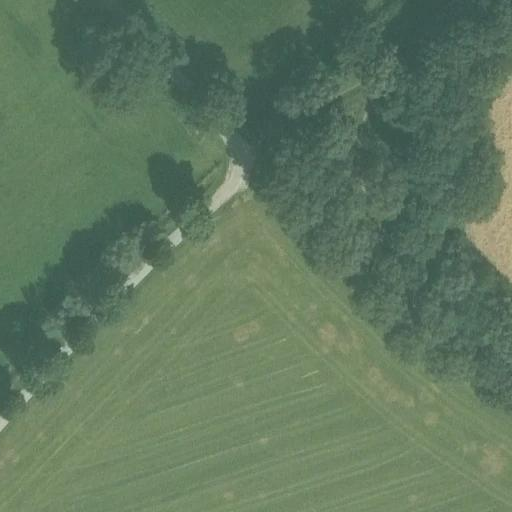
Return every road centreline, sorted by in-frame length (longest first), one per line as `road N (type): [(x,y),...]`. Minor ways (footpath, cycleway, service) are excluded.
road 1 (unclassified): [(0,422),(256,160)]
road 2 (track): [(511,396),(450,356),(256,160)]
road 3 (unclassified): [(256,160),(110,0)]
